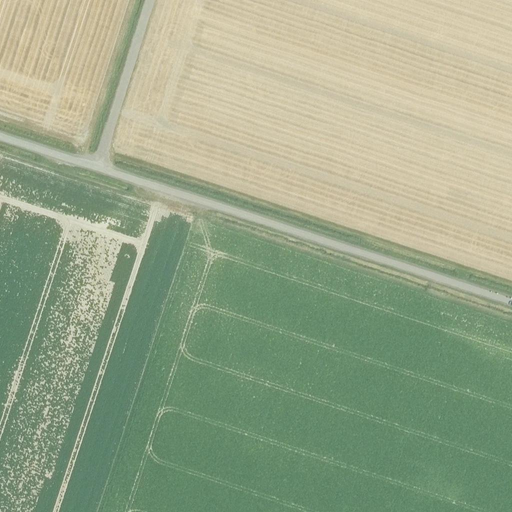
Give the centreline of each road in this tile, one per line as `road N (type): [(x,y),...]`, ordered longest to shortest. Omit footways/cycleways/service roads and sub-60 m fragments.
road 1 (unclassified): [(511,303),(0,136)]
road 2 (unknown): [(144,0),(89,165)]
